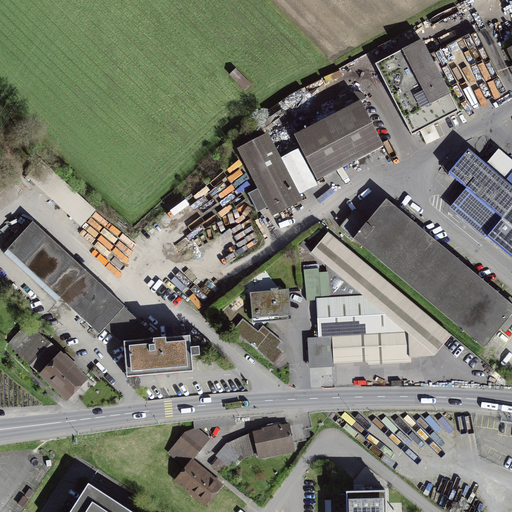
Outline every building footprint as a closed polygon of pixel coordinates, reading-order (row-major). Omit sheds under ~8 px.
[(476,31),(430,54),(459,111),(505,88),(476,31)] [(423,40),(377,62),(414,135),(459,111),(430,54),(423,40)] [(249,83),(236,70),(231,75),(244,88),(249,83)] [(367,106),(302,139),(325,184),(390,151),(367,106)] [(272,137),(242,153),(276,218),(306,203),(272,137)] [(486,164),(506,182),(511,174),(511,160),(499,149),(486,164)] [(449,173),(466,188),(484,168),(483,167),(466,153),(449,173)] [(27,176),(82,226),(96,211),(41,162),(27,176)] [(483,167),(484,168),(466,188),(449,208),(485,239),(487,236),(511,256),(511,178),(508,183),(506,182),(486,164),(483,167)] [(486,345),(511,312),(511,298),(386,197),(369,217),(356,206),(340,226),(486,345)] [(127,307),(33,222),(8,249),(102,335),(108,328),(125,310),(127,307)] [(311,253),(364,296),(407,332),(409,357),(435,355),(452,335),(328,232),(311,253)] [(319,268),(304,270),(307,301),(317,300),(321,299),(319,274),(319,268)] [(321,299),(330,299),(327,273),(319,274),(321,299)] [(288,316),(286,293),(279,293),(278,288),(270,289),(271,294),(253,296),(256,319),(269,318),(268,314),(273,314),(273,318),(288,316)] [(317,300),(319,337),(392,333),(407,332),(364,296),(330,299),(321,299),(317,300)] [(125,342),(124,342),(127,377),(195,371),(193,337),(158,340),(125,310),(108,328),(125,342)] [(243,319),(233,331),(274,364),(283,352),(277,347),(282,342),(263,326),(258,332),(243,319)] [(88,380),(28,323),(7,344),(67,401),(88,380)] [(392,358),(392,333),(319,337),(308,338),(309,363),(334,362),(392,358)] [(13,394),(0,394),(0,402),(13,402),(13,394)] [(305,439),(302,423),(281,427),(280,425),(262,429),(263,431),(254,433),(258,454),(282,449),(282,453),(295,450),(293,442),(305,439)] [(192,462),(209,441),(198,431),(184,435),(168,454),(186,469),(192,462)] [(230,443),(218,457),(227,464),(230,467),(242,454),(230,443)] [(227,464),(218,457),(212,464),(220,471),(227,464)] [(186,469),(174,484),(205,509),(223,487),(192,462),(186,469)] [(133,511),(88,483),(69,511),(133,511)] [(387,511),(387,494),(350,494),(349,511),(387,511)]
